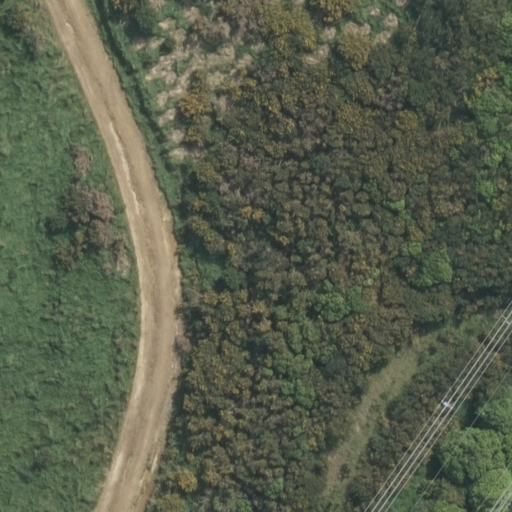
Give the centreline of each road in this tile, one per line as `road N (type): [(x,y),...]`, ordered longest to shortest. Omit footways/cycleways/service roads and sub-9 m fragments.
road 1 (track): [(72,0),(154,208),(169,281),(169,354),(126,511)]
road 2 (track): [(331,511),(369,417),(409,369),(451,339),(511,313)]
